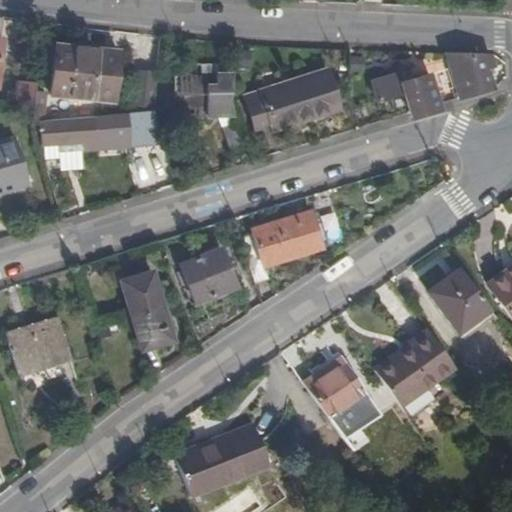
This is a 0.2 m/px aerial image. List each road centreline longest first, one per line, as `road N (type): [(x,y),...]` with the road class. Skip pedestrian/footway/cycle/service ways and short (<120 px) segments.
road 1 (residential): [(511,151),(459,198),(109,438),(15,511)]
road 2 (residential): [(511,131),(458,131),(0,263)]
road 3 (residential): [(511,38),(61,0)]
